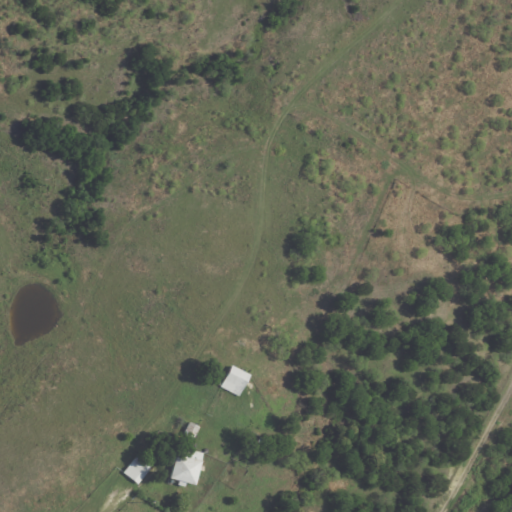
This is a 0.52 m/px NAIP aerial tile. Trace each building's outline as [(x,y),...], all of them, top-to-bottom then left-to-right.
[(219,388),(230,366),(248,376),(238,397),(219,388)] [(187,422),(197,427),(192,440),(181,435),(187,422)] [(259,438),(271,446),(267,452),(255,443),(259,438)] [(198,466),(193,486),(184,484),(183,488),(176,486),(177,482),(168,479),(172,466),(167,464),(169,456),(174,458),(177,447),(201,454),(198,466)] [(127,478),(122,473),(134,458),(140,463),(144,459),(152,466),(136,485),(127,478)]
